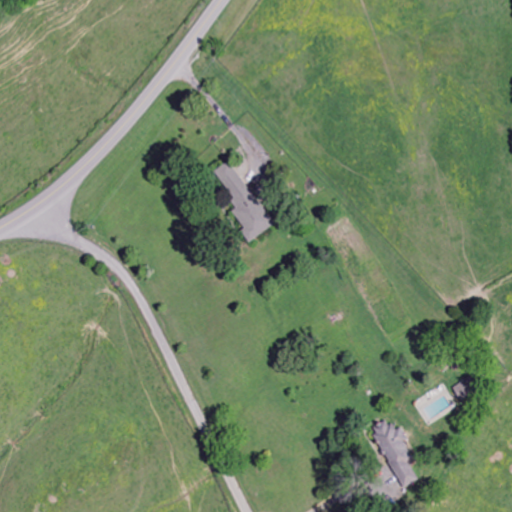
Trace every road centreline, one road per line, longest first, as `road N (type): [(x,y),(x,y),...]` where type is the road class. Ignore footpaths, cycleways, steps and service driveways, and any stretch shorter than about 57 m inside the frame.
road 1 (residential): [(244,511),(129,291),(32,210)]
road 2 (secondary): [(222,0),(162,80),(81,166),(0,230)]
